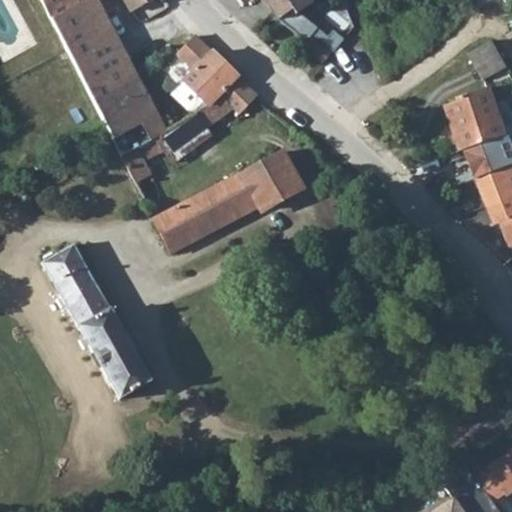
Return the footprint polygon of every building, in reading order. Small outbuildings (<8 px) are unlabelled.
[(40,0),(50,20),(98,0),(127,0),(134,11),(156,0),(40,0)] [(98,0),(50,20),(86,87),(130,65),(98,0)] [(317,60),(343,44),(326,15),(331,13),(323,0),(266,0),(280,22),(290,16),(317,60)] [(180,52),(177,52),(186,62),(179,70),(187,78),(187,83),(211,106),(218,97),(232,109),(239,115),(257,96),(237,78),(239,75),(214,52),(212,53),(193,37),(189,41),(180,52)] [(484,80),(508,69),(495,40),(471,51),(484,80)] [(130,65),(86,87),(109,133),(121,156),(135,149),(155,138),(165,132),(130,65)] [(445,108),(464,153),(506,137),(508,136),(487,84),(455,97),(458,102),(445,108)] [(207,110),(196,115),(206,128),(232,109),(218,97),(211,106),(207,110)] [(165,132),(155,138),(173,163),(212,136),(206,128),(196,115),(165,132)] [(511,150),(506,137),(464,153),(476,180),(511,165),(511,150)] [(135,149),(121,156),(135,182),(148,175),(135,149)] [(282,151),(154,221),(171,253),(258,206),(260,210),(303,188),(282,151)] [(511,165),(476,180),(493,225),(500,222),(504,231),(502,233),(510,246),(511,245),(511,165)] [(68,310),(120,397),(152,379),(73,245),(41,265),(68,310)] [(511,452),(476,476),(486,490),(495,483),(505,496),(511,490),(511,452)] [(465,511),(454,496),(431,511),(465,511)]
